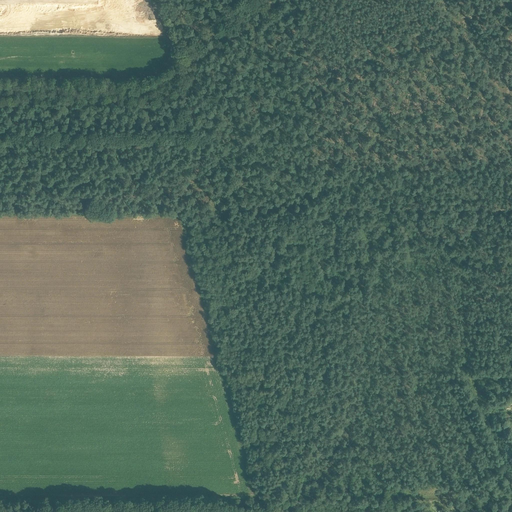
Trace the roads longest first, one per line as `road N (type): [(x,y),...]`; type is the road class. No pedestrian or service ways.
road 1 (track): [(290,0),(333,125),(334,167),(355,192),(323,263),(330,284),(364,310),(347,495),(511,498)]
road 2 (track): [(323,263),(265,235),(217,233),(239,215),(237,202),(186,72),(190,51),(244,0)]
road 3 (track): [(0,498),(347,495)]
road 4 (track): [(315,69),(511,1)]
road 5 (track): [(0,78),(143,79),(190,51)]
